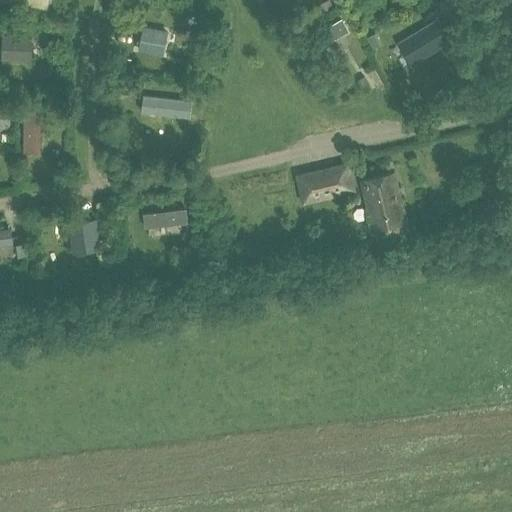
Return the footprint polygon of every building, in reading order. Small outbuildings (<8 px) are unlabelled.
[(326,0),(318,5),(324,16),(337,9),(331,0),(326,0)] [(397,42),(411,65),(452,41),(438,17),(397,42)] [(348,31),(341,19),(304,40),(311,52),(348,31)] [(139,49),(163,54),(167,32),(144,27),(139,49)] [(376,32),(368,37),(374,48),(383,43),(376,32)] [(33,38),(3,37),(2,56),(32,57),(33,38)] [(132,59),(117,57),(116,68),(130,70),(132,59)] [(355,82),(359,89),(368,84),(364,77),(355,82)] [(144,96),(142,113),(189,118),(191,101),(144,96)] [(0,127),(11,127),(10,106),(0,105),(0,127)] [(296,173),(303,204),(357,191),(350,160),(296,173)] [(362,179),(375,234),(404,227),(399,202),(402,201),(396,171),(379,175),(362,179)] [(145,215),(146,228),(188,223),(186,210),(145,215)] [(68,222),(73,254),(102,249),(97,218),(68,222)] [(14,229),(0,230),(0,246),(15,245),(14,229)] [(29,258),(27,246),(18,248),(20,260),(29,258)]
